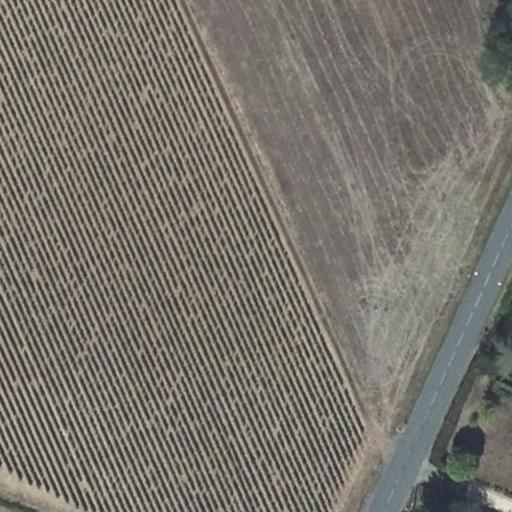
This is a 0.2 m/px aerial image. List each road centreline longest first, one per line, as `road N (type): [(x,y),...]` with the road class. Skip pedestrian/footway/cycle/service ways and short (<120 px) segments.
road 1 (track): [(182,0),(397,463)]
road 2 (tertiary): [(511,205),(375,511)]
